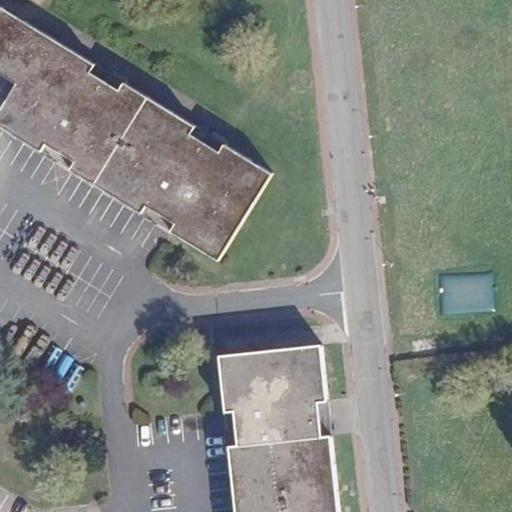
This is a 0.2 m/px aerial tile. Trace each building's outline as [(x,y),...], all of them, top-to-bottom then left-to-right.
[(0,73),(18,85),(0,114),(0,126),(43,153),(51,140),(79,158),(72,170),(143,214),(151,202),(179,219),(172,232),(220,262),(274,174),(226,144),(215,159),(201,149),(205,144),(191,134),(197,127),(125,83),(117,97),(103,88),(106,82),(91,73),(97,65),(0,5),(0,73)] [(117,97),(125,83),(97,65),(91,73),(106,82),(103,88),(117,97)] [(215,159),(226,144),(197,127),(191,134),(205,144),(201,149),(215,159)] [(72,170),(79,158),(51,140),(43,153),(72,170)] [(172,232),(179,219),(151,202),(143,214),(172,232)] [(468,306),(492,307),(493,276),(469,275),(468,306)] [(246,444),(231,447),(238,511),(340,511),(333,436),(324,436),(322,419),(316,420),(314,403),(329,402),(323,345),(222,356),(228,412),(242,411),(246,444)] [(329,402),(314,403),(316,420),(322,419),(324,436),(333,436),(329,402)] [(228,412),(231,447),(246,444),(242,411),(228,412)]
